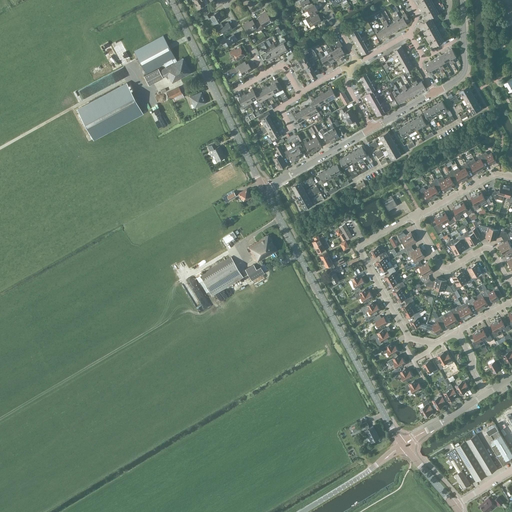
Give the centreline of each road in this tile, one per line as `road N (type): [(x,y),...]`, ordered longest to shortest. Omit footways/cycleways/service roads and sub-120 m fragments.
road 1 (tertiary): [(403,445),(263,189)]
road 2 (tertiary): [(263,189),(171,0)]
road 3 (residential): [(412,215),(358,249),(407,336)]
road 4 (residential): [(509,282),(489,248),(442,267),(412,215)]
road 5 (unclassified): [(303,511),(403,445)]
